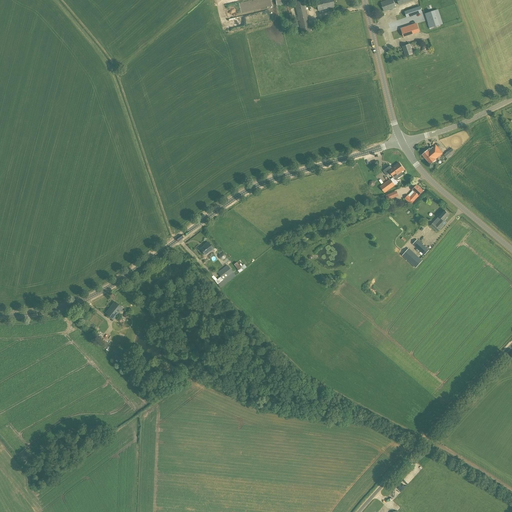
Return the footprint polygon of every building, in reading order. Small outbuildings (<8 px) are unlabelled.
[(271,0),(246,0),(241,1),(243,12),(273,5),(271,0)] [(301,33),(311,31),(305,6),(312,4),(311,0),(303,0),(304,0),(294,2),(301,33)] [(318,10),(334,7),(332,0),(318,0),(316,1),(318,10)] [(384,11),(395,7),(392,0),(389,0),(381,3),(384,11)] [(261,13),(264,20),(272,17),(269,10),(261,13)] [(415,10),(405,13),(407,18),(417,15),(415,10)] [(428,16),(426,17),(430,29),(440,26),(435,12),(427,14),(428,16)] [(290,29),(298,27),(296,17),(292,18),(292,20),(287,21),(288,29),(289,28),(290,29)] [(412,25),(401,29),(403,37),(415,33),(412,25)] [(406,57),(413,54),(410,44),(402,47),(406,57)] [(442,153),(435,145),(430,149),(429,149),(422,155),(431,164),(436,160),(435,159),(442,153)] [(447,159),(455,152),(452,148),(444,155),(447,159)] [(404,170),(399,163),(392,168),(390,166),(383,171),(386,175),(390,173),(395,180),(403,174),(402,172),(404,170)] [(385,193),(395,185),(390,179),(380,187),(385,193)] [(411,204),(423,191),(417,185),(412,190),(414,192),(410,197),(408,195),(405,199),(411,204)] [(390,200),(399,195),(396,191),(388,195),(390,200)] [(438,232),(446,223),(444,221),(448,218),(446,216),(448,214),(445,211),(439,217),(441,218),(433,227),(438,232)] [(418,249),(422,244),(417,239),(413,244),(418,249)] [(211,251),(213,249),(208,242),(205,244),(205,245),(200,249),(205,254),(210,250),(211,251)] [(422,261),(409,249),(402,256),(401,257),(395,263),(393,266),(375,286),(390,299),(399,289),(387,278),(388,277),(400,288),(408,279),(397,270),(399,267),(409,276),(414,269),(406,262),(407,260),(416,268),(422,261)] [(240,267),(237,262),(234,264),(235,266),(232,268),(234,270),(236,272),(238,271),(239,273),(246,267),(244,264),(240,267)] [(220,288),(235,276),(227,265),(217,273),(221,277),(218,279),(216,277),(214,279),(220,288)] [(113,319),(122,308),(114,302),(105,313),(113,319)] [(106,353),(111,347),(102,340),(99,344),(102,346),(100,348),(106,353)]
